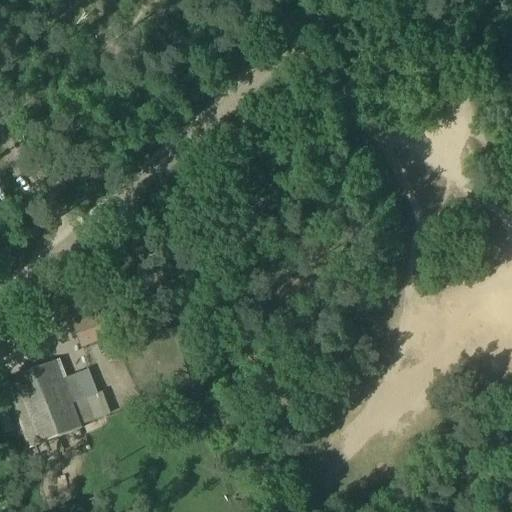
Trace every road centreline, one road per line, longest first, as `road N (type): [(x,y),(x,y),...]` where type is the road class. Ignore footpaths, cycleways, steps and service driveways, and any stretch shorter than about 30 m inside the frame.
road 1 (track): [(295,42),(0,310)]
road 2 (track): [(255,511),(220,399),(233,296),(228,235),(148,172)]
road 3 (track): [(80,232),(0,141)]
